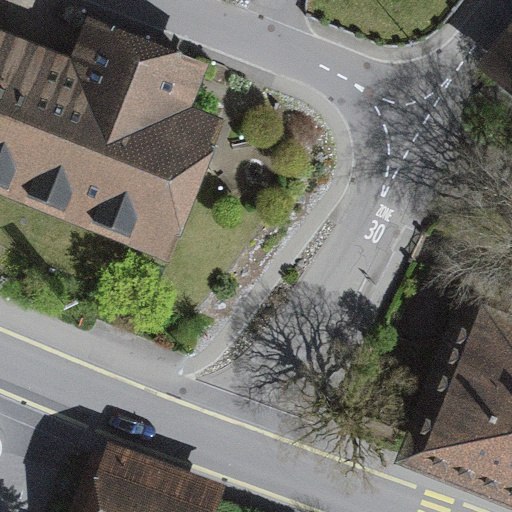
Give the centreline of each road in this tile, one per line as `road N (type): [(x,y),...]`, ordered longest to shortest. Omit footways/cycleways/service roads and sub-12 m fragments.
road 1 (residential): [(426,121),(218,446)]
road 2 (residential): [(150,0),(426,121)]
road 3 (primary): [(0,356),(218,446)]
road 4 (primary): [(218,446),(399,511)]
road 5 (residential): [(511,2),(426,121)]
